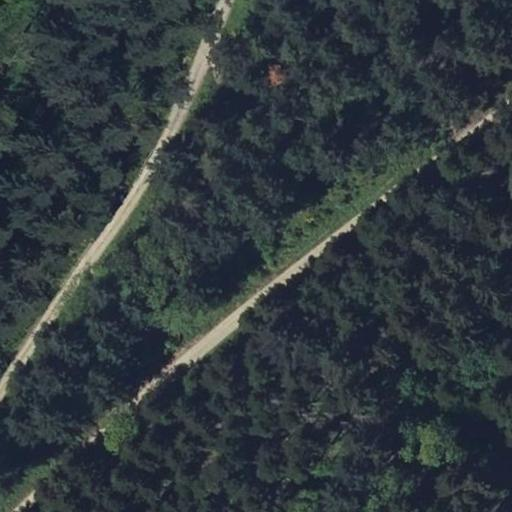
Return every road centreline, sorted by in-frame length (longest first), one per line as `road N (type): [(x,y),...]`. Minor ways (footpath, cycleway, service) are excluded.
road 1 (unclassified): [(32,511),(320,247),(511,113)]
road 2 (track): [(0,393),(67,292),(172,174),(232,0)]
